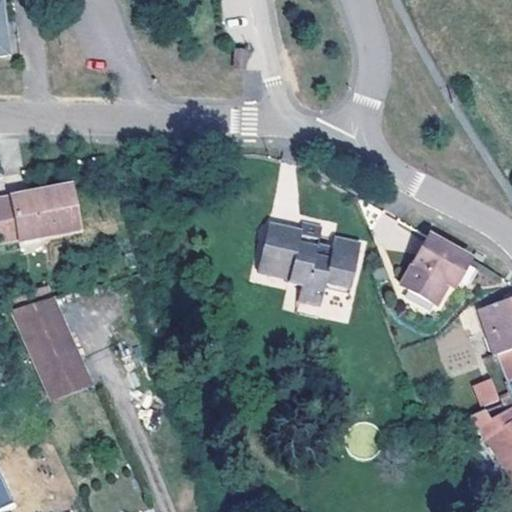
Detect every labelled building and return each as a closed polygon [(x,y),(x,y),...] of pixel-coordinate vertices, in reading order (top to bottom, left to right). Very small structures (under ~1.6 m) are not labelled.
[(250,47),(238,49),(241,65),(252,64),(250,47)] [(70,189),(0,201),(0,246),(78,233),(70,189)] [(299,233),(268,226),(257,270),(288,277),(287,281),(300,284),(297,299),(318,305),(322,290),(345,296),(358,246),(333,239),(330,250),(315,246),(319,229),(301,223),(299,233)] [(453,253),(427,238),(397,287),(433,309),(445,290),(452,278),(457,281),(468,262),(453,253)] [(449,293),(457,281),(452,278),(445,290),(449,293)] [(511,300),(480,312),(494,360),(511,353),(511,300)] [(51,305),(13,317),(50,403),(89,389),(51,305)] [(511,353),(494,360),(506,383),(511,380),(511,353)] [(491,385),(473,391),(479,408),(497,402),(491,385)] [(485,413),(469,419),(511,485),(511,407),(501,412),(502,414),(488,420),(485,413)] [(53,511),(79,501),(45,426),(7,442),(29,493),(33,491),(41,511),(53,511)] [(0,473),(0,506),(14,500),(0,473)]
